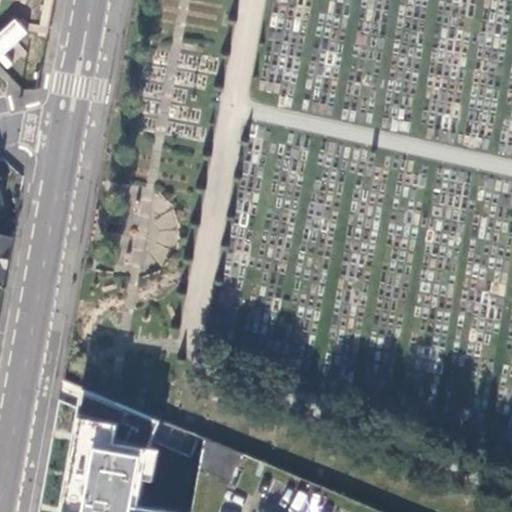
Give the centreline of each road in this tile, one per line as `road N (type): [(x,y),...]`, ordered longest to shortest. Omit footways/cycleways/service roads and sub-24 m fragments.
road 1 (secondary): [(63,137),(0,492)]
road 2 (secondary): [(88,0),(63,137)]
